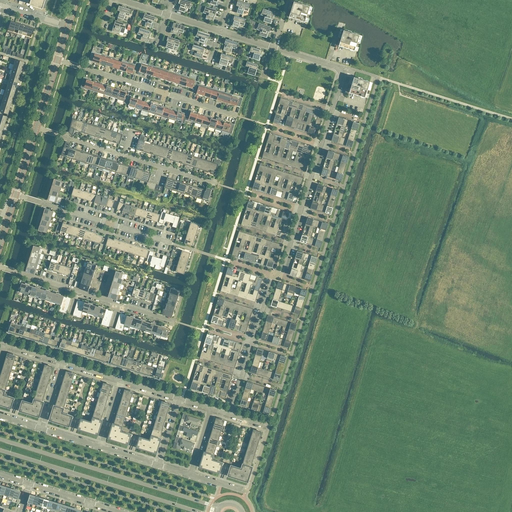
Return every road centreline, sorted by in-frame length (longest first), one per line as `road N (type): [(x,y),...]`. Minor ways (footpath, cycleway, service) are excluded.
road 1 (residential): [(229,414),(331,109)]
road 2 (secondary): [(219,507),(0,440)]
road 3 (secondary): [(0,450),(196,511)]
road 4 (residential): [(236,115),(57,60)]
road 5 (residential): [(214,183),(36,127)]
road 6 (residential): [(173,321),(0,267)]
road 7 (residential): [(172,243),(15,194)]
